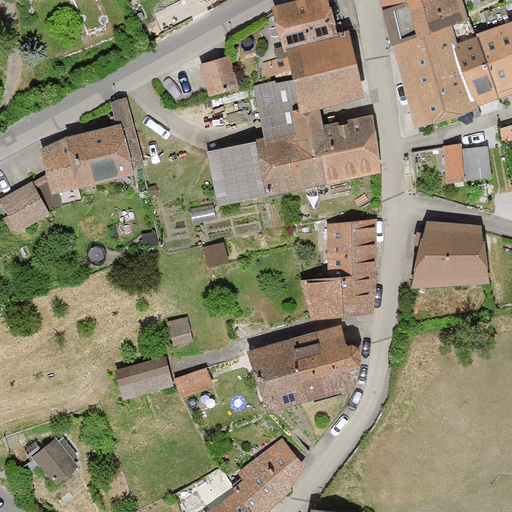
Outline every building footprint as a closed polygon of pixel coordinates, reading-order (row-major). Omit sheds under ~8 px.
[(334,31),(327,0),(301,0),(275,5),(282,41),(334,31)] [(449,25),(469,19),(462,0),(380,0),(393,42),(449,25)] [(478,34),(500,95),(511,90),(511,25),(511,22),(478,34)] [(413,126),(474,105),(454,45),(449,25),(393,42),(413,126)] [(334,31),(282,41),(290,80),(296,110),(361,97),(348,28),(334,31)] [(454,45),(474,105),(500,95),(478,34),(454,45)] [(236,87),(228,57),(200,65),(208,95),(236,87)] [(290,80),(254,87),(264,139),(206,151),(217,202),(381,170),(370,115),(300,129),(296,110),(290,80)] [(42,149),(51,192),(132,174),(130,167),(142,164),(127,98),(111,102),(116,125),(61,137),(42,149)] [(460,148),(460,143),(444,144),(446,181),(462,180),(460,148)] [(462,180),(488,179),(486,147),(460,148),(462,180)] [(0,201),(16,229),(47,212),(30,182),(0,198),(0,201)] [(327,277),(373,275),(375,220),(328,224),(327,277)] [(413,286),(487,283),(483,232),(426,220),(413,286)] [(373,275),(327,277),(300,277),(312,317),(372,311),(373,275)] [(171,346),(191,342),(186,318),(166,322),(171,346)] [(311,397),(356,385),(339,325),(295,337),(311,397)] [(266,410),(311,397),(295,337),(249,349),(266,410)] [(171,385),(164,357),(120,368),(124,386),(114,388),(117,398),(171,385)] [(180,395),(211,385),(206,368),(175,378),(180,395)] [(280,439),(260,454),(289,490),(302,465),(280,439)] [(35,458),(56,484),(76,467),(55,441),(35,458)] [(234,492),(249,511),(261,511),(289,490),(260,454),(238,471),(244,478),(231,489),(234,492)] [(249,511),(234,492),(209,511),(249,511)]
